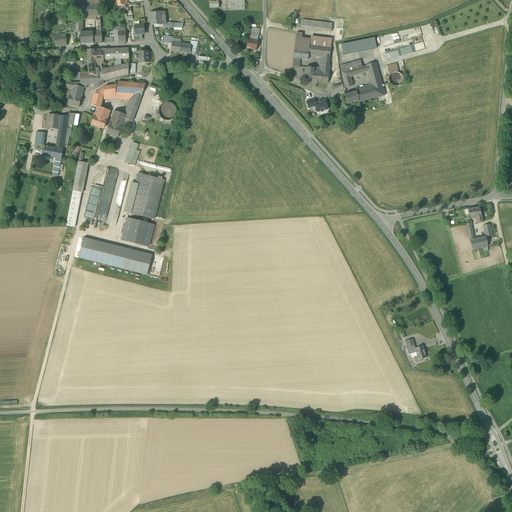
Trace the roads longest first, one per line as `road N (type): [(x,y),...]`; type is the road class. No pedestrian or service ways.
road 1 (tertiary): [(380,223),(425,291),(511,480)]
road 2 (track): [(77,231),(33,407),(22,511)]
road 3 (tertiary): [(252,79),(380,223)]
road 4 (residential): [(159,54),(147,75),(103,85),(85,109),(35,109),(0,97)]
road 5 (unclassified): [(511,13),(495,197)]
road 6 (track): [(501,457),(448,445),(332,470)]
road 7 (track): [(346,407),(489,432),(511,418)]
road 8 (residential): [(0,43),(55,50),(152,43)]
